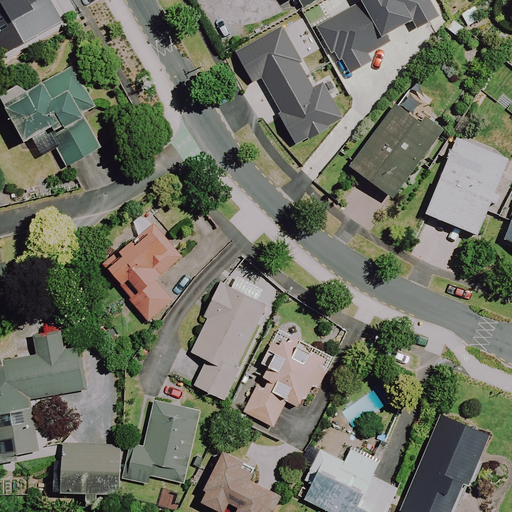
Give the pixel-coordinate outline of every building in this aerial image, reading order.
[(0,0),(0,61),(39,40),(16,0),(0,0)] [(339,29),(326,5),(288,25),(312,68),(294,78),(307,102),(372,67),(348,24),(339,29)] [(234,40),(216,9),(204,16),(222,47),(234,40)] [(97,109),(78,74),(34,98),(29,88),(1,103),(25,146),(46,135),(65,169),(100,150),(82,117),(97,109)] [(421,118),(397,101),(349,168),(393,199),(440,131),(421,118)] [(507,160),(457,139),(426,216),(476,237),(507,160)] [(511,215),(503,242),(511,245),(511,215)] [(119,238),(94,261),(149,323),(173,300),(156,281),(184,256),(153,223),(127,247),(119,238)] [(264,306),(216,285),(202,317),(207,319),(191,357),(179,353),(169,378),(223,401),(264,306)] [(333,358),(278,332),(255,380),(258,382),(243,413),(272,428),(286,400),(301,408),(311,386),(318,389),(333,358)] [(0,459),(37,454),(30,399),(84,392),(78,349),(0,359),(0,459)] [(200,410),(154,401),(145,447),(133,444),(125,481),(145,485),(146,478),(184,486),(200,410)] [(392,511),(452,511),(463,486),(467,488),(488,437),(439,417),(404,501),(398,499),(392,511)] [(120,449),(60,445),(57,493),(117,497),(120,449)] [(378,465),(349,452),(343,463),(326,455),(304,502),(325,511),(386,511),(397,489),(372,478),(378,465)] [(254,471),(220,453),(195,501),(216,511),(274,511),(281,499),(249,481),(254,471)]
